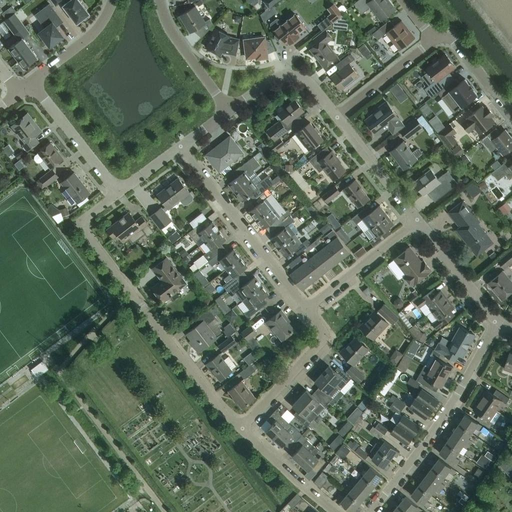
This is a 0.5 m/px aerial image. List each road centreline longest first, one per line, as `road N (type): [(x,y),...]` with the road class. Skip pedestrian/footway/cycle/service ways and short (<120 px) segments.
road 1 (residential): [(241,429),(83,236),(81,220),(117,192)]
road 2 (residential): [(368,511),(460,390),(494,322)]
road 3 (residential): [(308,308),(179,146)]
road 4 (residential): [(241,429),(321,340),(308,308)]
road 5 (residential): [(308,308),(415,221)]
road 6 (residential): [(33,85),(117,192)]
road 7 (residential): [(229,109),(286,75),(307,82),(337,116)]
road 8 (residential): [(337,116),(415,221)]
road 9 (residential): [(229,109),(166,21),(160,0)]
road 10 (residential): [(415,221),(494,322)]
road 11 (residential): [(333,511),(241,429)]
road 12 (residential): [(433,40),(337,116)]
